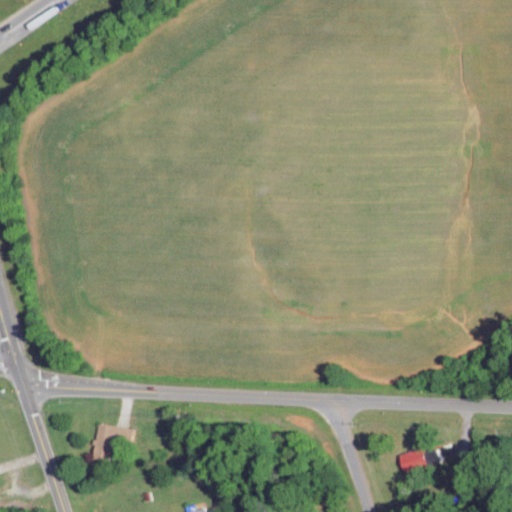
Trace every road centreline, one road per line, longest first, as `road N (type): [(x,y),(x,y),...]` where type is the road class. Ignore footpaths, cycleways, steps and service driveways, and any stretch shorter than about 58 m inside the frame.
road 1 (residential): [(22,387),(511,407)]
road 2 (tertiary): [(63,511),(22,387),(0,283)]
